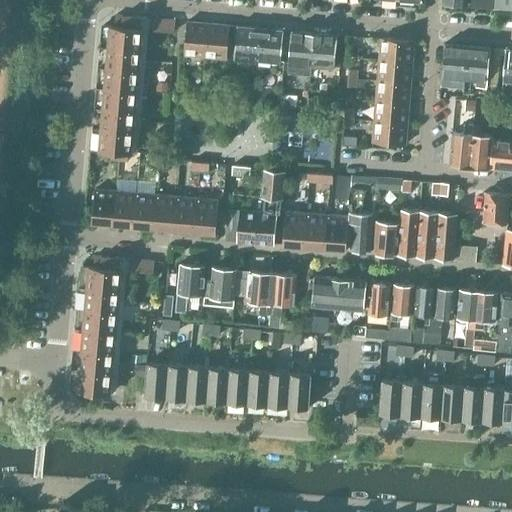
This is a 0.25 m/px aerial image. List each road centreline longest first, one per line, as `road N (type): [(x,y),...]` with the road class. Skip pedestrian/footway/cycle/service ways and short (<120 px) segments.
road 1 (unclassified): [(511,273),(69,230)]
road 2 (residential): [(351,352),(345,428),(329,435),(78,412),(61,399),(59,358)]
road 3 (residential): [(312,511),(0,487)]
road 4 (unclassified): [(431,26),(193,0)]
road 5 (unclassified): [(69,230),(87,11),(101,0)]
road 6 (unclassified): [(426,169),(431,26)]
road 7 (residential): [(59,358),(69,230)]
